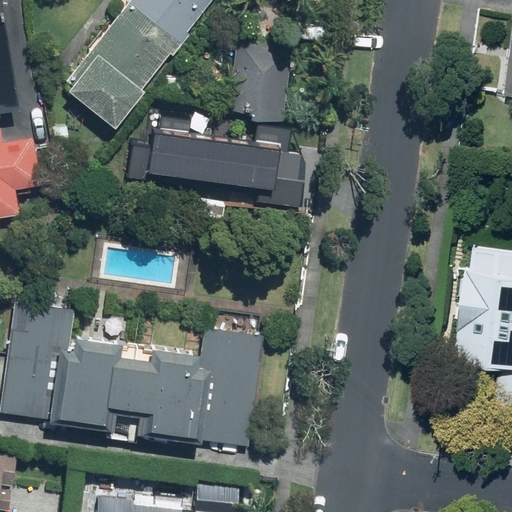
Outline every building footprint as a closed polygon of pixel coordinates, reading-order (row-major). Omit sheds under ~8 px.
[(0,0),(0,97),(26,94),(7,0),(0,0)] [(128,112),(207,0),(129,0),(76,75),(128,112)] [(230,104),(289,111),(298,34),(240,27),(230,104)] [(7,119),(0,120),(0,233),(5,232),(0,210),(0,205),(26,200),(22,178),(48,173),(39,128),(10,134),(7,119)] [(318,146),(152,122),(146,163),(262,180),(260,194),(310,201),(318,146)] [(511,247),(467,243),(465,265),(458,265),(449,359),(498,364),(494,402),(511,404),(511,247)] [(114,414),(117,395),(165,401),(162,420),(202,426),(200,439),(254,446),(268,335),(210,328),(207,351),(167,346),(165,359),(130,355),(132,340),(74,333),(77,311),(18,304),(4,414),(70,423),(72,409),(114,414)] [(0,511),(23,511),(24,507),(14,507),(16,478),(8,478),(9,461),(21,462),(22,445),(0,444),(0,511)] [(246,480),(201,475),(199,498),(244,503),(246,480)] [(187,511),(189,490),(139,486),(139,490),(105,487),(102,511),(187,511)]
